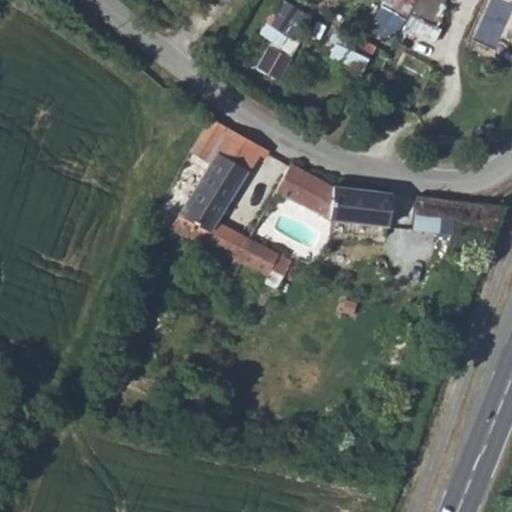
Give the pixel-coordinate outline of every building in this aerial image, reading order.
[(289,0),(279,0),(262,32),(272,37),(257,64),(277,76),(312,13),(289,0)] [(393,40),(405,14),(381,2),(369,29),(393,40)] [(342,100),(358,108),(362,99),(346,92),(342,100)] [(231,194),(245,171),(257,155),(262,158),(267,150),(226,127),(210,119),(192,152),(210,161),(172,228),(198,239),(200,235),(233,252),(232,255),(267,273),(270,267),(282,274),(289,260),(214,220),(231,194)] [(327,217),(387,224),(391,191),(333,183),(290,162),(274,191),(327,217)]
